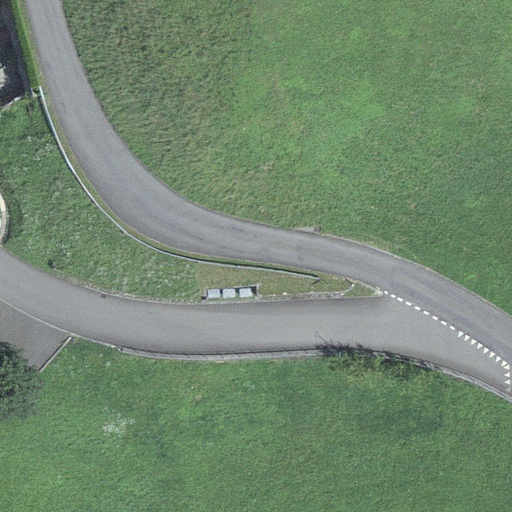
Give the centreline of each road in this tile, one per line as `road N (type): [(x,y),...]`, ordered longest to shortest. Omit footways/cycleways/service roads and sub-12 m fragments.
road 1 (residential): [(479,309),(394,264),(184,222),(100,170),(60,94),(41,0)]
road 2 (residential): [(479,309),(252,322),(37,301),(0,272)]
